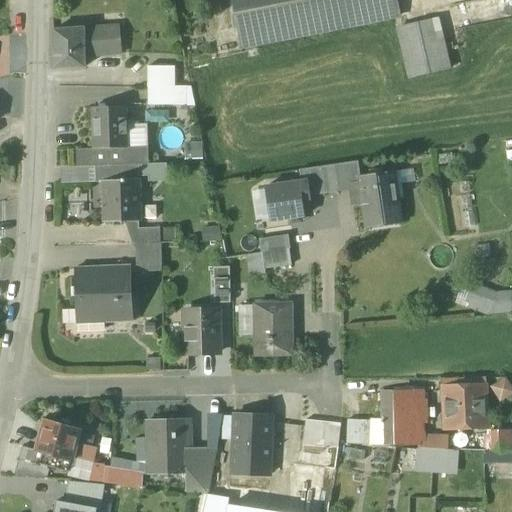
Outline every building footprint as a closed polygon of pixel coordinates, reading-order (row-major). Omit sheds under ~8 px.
[(232,0),(242,48),(354,25),(398,16),(395,0),(232,0)] [(397,30),(407,80),(448,71),(441,36),(438,21),(397,30)] [(83,29),(83,58),(119,54),(117,27),(83,29)] [(51,32),(51,69),(83,68),(83,58),(83,29),(51,32)] [(147,73),(147,89),(186,90),(186,73),(147,73)] [(186,107),(186,90),(147,89),(147,107),(186,107)] [(93,109),(94,150),(126,149),(125,125),(125,108),(93,109)] [(147,124),(125,125),(126,149),(147,148),(147,124)] [(184,161),(202,161),(202,143),(184,144),(184,161)] [(147,148),(126,149),(94,150),(73,151),(74,168),(89,167),(125,166),(138,165),(148,165),(147,148)] [(358,162),(332,166),(336,193),(351,191),(350,185),(360,184),(359,178),(360,177),(358,162)] [(148,165),(138,165),(139,178),(149,177),(149,181),(167,181),(166,165),(148,165)] [(125,166),(89,167),(90,184),(102,184),(126,183),(125,166)] [(332,166),(321,167),(325,195),(336,193),(332,166)] [(62,185),(90,184),(89,167),(74,168),(61,168),(62,185)] [(310,197),(325,195),(321,167),(299,170),(300,182),(307,181),(310,197)] [(359,178),(360,184),(363,207),(366,224),(400,218),(393,172),(360,177),(359,178)] [(265,191),(270,222),(304,217),(302,201),(310,200),(310,197),(307,181),(300,182),(265,188),(265,191)] [(102,184),(103,224),(139,222),(138,182),(126,183),(102,184)] [(353,208),(363,207),(360,184),(350,185),(351,191),(353,208)] [(256,225),(270,222),(265,191),(251,193),(256,225)] [(202,229),(202,243),(223,242),(220,228),(202,229)] [(163,229),(163,244),(177,244),(176,229),(163,229)] [(135,232),(136,246),(161,245),(160,232),(135,232)] [(261,254),(262,254),(289,250),(290,250),(288,236),(259,240),(261,254)] [(161,273),(161,245),(136,246),(137,274),(161,273)] [(262,254),(264,270),(291,266),(289,250),(262,254)] [(265,275),(264,270),(262,254),(261,254),(246,256),(249,276),(265,275)] [(213,269),(214,304),(230,304),(229,268),(213,269)] [(110,269),(102,270),(104,320),(132,318),(130,274),(110,275),(110,269)] [(75,321),(104,320),(102,270),(92,270),(93,276),(73,277),(75,321)] [(488,317),(511,314),(511,292),(499,294),(465,280),(455,304),(488,317)] [(258,337),(258,355),(295,354),(294,306),(257,307),(258,337)] [(238,337),(258,337),(257,307),(238,307),(238,337)] [(187,343),(187,356),(217,355),(216,310),(186,311),(187,324),(182,324),(183,343),(187,343)] [(146,360),(146,372),(161,372),(161,360),(146,360)] [(511,395),(511,388),(505,378),(490,388),(500,404),(511,395)] [(445,430),(487,430),(485,380),(443,380),(445,430)] [(383,445),(395,449),(394,410),(395,410),(397,394),(381,394),(382,420),(382,424),(383,445)] [(417,394),(397,394),(395,410),(394,410),(395,449),(416,450),(420,450),(419,440),(419,435),(417,394)] [(232,475),(269,476),(271,416),(234,415),(234,417),(233,440),(232,475)] [(221,440),(233,440),(234,417),(222,417),(221,440)] [(303,442),(315,444),(319,421),(307,419),(303,442)] [(73,460),(74,455),(76,446),(77,443),(79,433),(81,429),(45,420),(37,451),(45,453),(73,460)] [(370,422),(370,446),(383,445),(382,424),(382,420),(371,420),(370,422)] [(315,444),(327,446),(330,423),(319,421),(315,444)] [(346,445),(370,446),(370,422),(347,421),(346,445)] [(154,475),(187,473),(188,473),(187,450),(186,422),(147,423),(147,439),(147,442),(153,441),(154,475)] [(343,425),(330,423),(327,446),(339,448),(343,425)] [(483,430),(483,449),(511,448),(511,447),(511,430),(483,430)] [(95,437),(79,433),(77,443),(93,447),(95,437)] [(447,437),(419,435),(419,440),(436,441),(437,451),(448,451),(447,437)] [(111,459),(110,469),(131,473),(144,476),(149,475),(147,442),(147,439),(136,439),(137,463),(111,459)] [(420,450),(437,451),(436,441),(419,440),(420,450)] [(93,447),(77,443),(76,446),(74,455),(93,460),(96,448),(93,447)] [(45,453),(37,451),(18,446),(10,477),(44,480),(47,467),(42,465),(45,453)] [(216,450),(187,450),(188,473),(187,473),(187,493),(207,495),(216,450)] [(420,450),(416,450),(415,473),(457,475),(458,452),(448,451),(437,451),(420,450)] [(47,467),(69,472),(70,470),(73,460),(45,453),(42,465),(47,467)] [(69,472),(85,476),(88,472),(92,466),(93,460),(74,455),(73,460),(70,470),(69,472)] [(110,469),(92,466),(88,472),(85,476),(81,482),(130,486),(131,473),(110,469)] [(307,508),(318,509),(323,470),(294,466),(288,506),(307,508)] [(144,476),(131,473),(130,486),(143,488),(144,476)] [(68,482),(66,498),(74,500),(101,504),(104,486),(68,482)] [(267,511),(268,501),(228,494),(227,498),(207,495),(203,511),(267,511)] [(101,504),(74,500),(73,505),(96,509),(96,510),(100,511),(101,504)] [(288,506),(268,501),(267,511),(306,511),(307,508),(288,506)] [(95,511),(96,510),(96,509),(73,505),(65,503),(56,502),(54,511),(95,511)]
